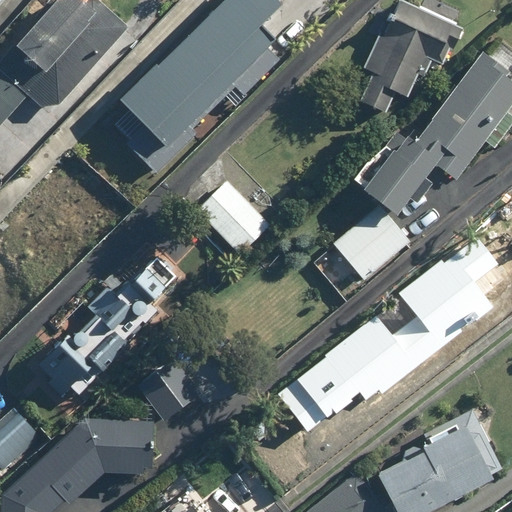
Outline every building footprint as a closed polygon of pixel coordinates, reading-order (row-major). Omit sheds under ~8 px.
[(64,102),(134,24),(106,0),(59,0),(9,56),(0,51),(0,111),(23,85),(45,103),(64,102)] [(263,0),(215,0),(104,122),(148,162),(272,27),(254,11),(263,0)] [(316,0),(300,0),(281,20),(294,33),(322,6),(316,0)] [(365,97),(390,109),(399,88),(413,94),(423,71),(428,74),(435,58),(447,63),(465,23),(412,0),(397,0),(368,66),(377,70),(365,97)] [(362,180),(404,210),(416,194),(423,200),(440,177),(432,171),(441,160),(462,176),(490,138),(500,145),(511,128),(511,72),(510,71),(511,69),(511,65),(487,47),(421,137),(403,124),(362,180)] [(273,222),(230,177),(200,205),(243,250),(273,222)] [(336,241),(367,278),(414,239),(383,202),(336,241)] [(275,390),(308,433),(361,392),(368,402),(486,312),(467,287),(498,263),(476,235),(397,295),(413,317),(391,334),(375,313),(275,390)] [(35,366),(62,395),(177,289),(151,260),(119,290),(112,282),(89,303),(96,310),(35,366)] [(141,384),(168,419),(207,389),(181,354),(141,384)] [(44,434),(18,405),(0,420),(0,441),(16,459),(44,434)] [(384,469),(406,511),(425,511),(501,474),(499,469),(505,466),(476,407),(427,432),(433,444),(429,446),(417,444),(407,449),(403,460),(384,469)] [(90,415),(10,487),(9,511),(54,511),(55,509),(72,494),(76,499),(111,467),(156,469),(159,417),(90,415)] [(390,511),(393,510),(361,469),(306,511),(390,511)] [(209,511),(197,497),(177,511),(209,511)]
